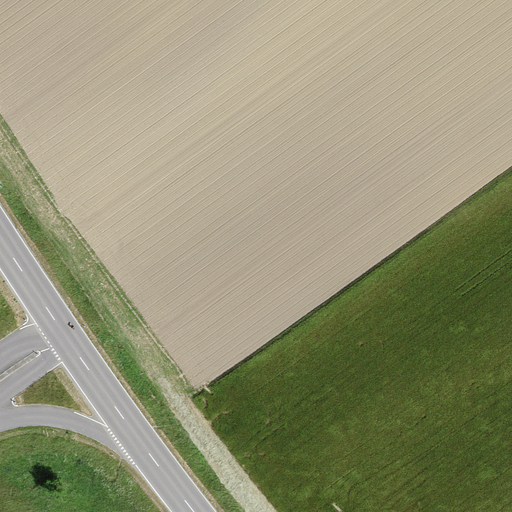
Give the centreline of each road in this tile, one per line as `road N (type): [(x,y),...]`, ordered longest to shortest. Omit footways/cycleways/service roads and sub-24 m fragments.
road 1 (residential): [(0,422),(41,413),(87,424),(153,457)]
road 2 (secondary): [(153,457),(66,338)]
road 3 (secondary): [(66,338),(0,236)]
